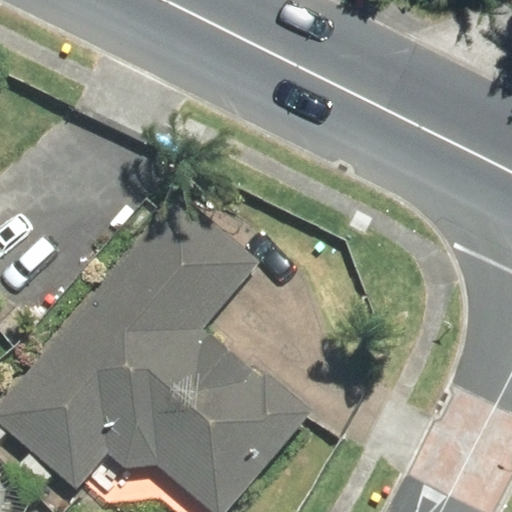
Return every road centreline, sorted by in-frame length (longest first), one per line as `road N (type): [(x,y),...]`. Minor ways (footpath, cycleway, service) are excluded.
road 1 (secondary): [(171,0),(511,165)]
road 2 (residential): [(433,511),(511,367)]
